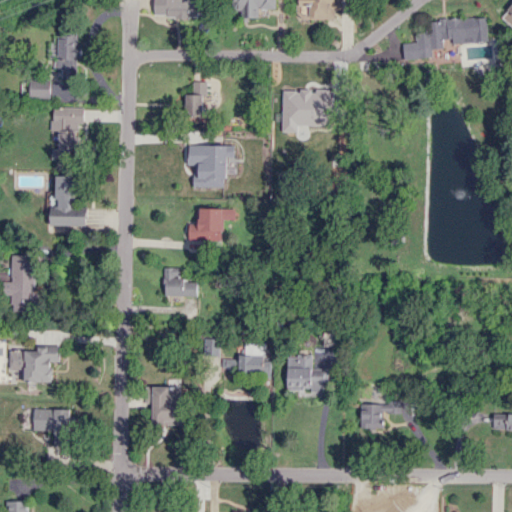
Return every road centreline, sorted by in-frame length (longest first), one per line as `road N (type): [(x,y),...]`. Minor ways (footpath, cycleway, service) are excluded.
road 1 (residential): [(129,8),(118,511)]
road 2 (residential): [(511,475),(120,472)]
road 3 (residential): [(129,57),(347,53),(418,0)]
